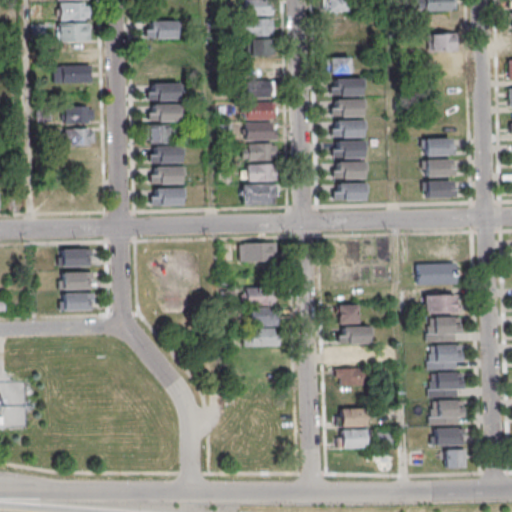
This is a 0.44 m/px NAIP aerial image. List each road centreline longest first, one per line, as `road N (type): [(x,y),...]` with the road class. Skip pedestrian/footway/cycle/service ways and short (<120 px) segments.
road 1 (residential): [(511,216),(0,229)]
road 2 (residential): [(308,492),(300,0)]
road 3 (residential): [(497,490),(482,0)]
road 4 (residential): [(120,332),(110,0)]
road 5 (secondary): [(308,492),(0,491)]
road 6 (residential): [(187,492),(185,411),(120,332)]
road 7 (secondary): [(455,490),(308,492)]
road 8 (residential): [(120,332),(0,332)]
